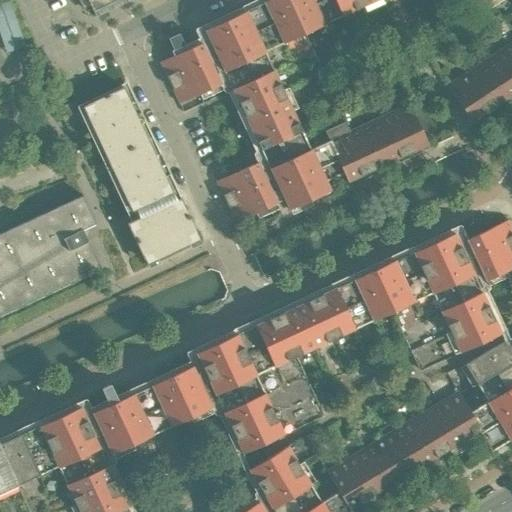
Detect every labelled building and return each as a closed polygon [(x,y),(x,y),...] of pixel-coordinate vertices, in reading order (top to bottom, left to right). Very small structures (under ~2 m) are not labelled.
[(86,0),(94,16),(128,0),(86,0)] [(511,0),(267,0),(255,6),(246,10),(244,11),(244,12),(204,30),(288,210),(330,190),(326,182),(343,174),(347,182),(428,145),(409,104),(310,149),(292,111),(293,111),(292,110),(292,109),(291,109),(265,52),(275,47),(302,34),(302,35),(304,34),(304,33),(347,13),(375,0),(511,0),(511,41),(447,85),(472,123),(511,96),(511,0)] [(469,0),(479,15),(500,0),(469,0)] [(9,1),(0,4),(0,35),(6,52),(25,45),(9,1)] [(404,23),(401,16),(392,21),(395,28),(404,23)] [(292,109),(292,110),(330,92),(304,34),(302,35),(302,34),(275,47),(265,52),(291,109),(292,109)] [(201,43),(181,53),(200,94),(220,84),(201,43)] [(200,94),(181,53),(160,62),(179,104),(200,94)] [(87,117),(94,133),(131,116),(126,106),(131,104),(123,87),(86,104),(91,115),(87,117)] [(78,98),(63,106),(68,116),(83,109),(78,98)] [(106,147),(111,156),(147,139),(140,124),(135,126),(131,116),(94,133),(102,149),(106,147)] [(147,139),(111,156),(116,167),(111,169),(126,201),(131,199),(139,217),(126,223),(140,253),(144,260),(154,255),(156,259),(189,244),(187,240),(197,235),(180,198),(176,200),(164,176),(160,178),(151,158),(155,156),(147,139)] [(257,162),(236,171),(255,213),(276,203),(257,162)] [(255,213),(236,171),(216,181),(235,222),(255,213)] [(52,292),(63,286),(69,284),(78,280),(100,269),(82,230),(95,224),(82,195),(50,210),(50,209),(41,214),(20,224),(11,228),(0,233),(0,315),(17,308),(25,304),(43,296),(52,292)] [(511,230),(507,220),(494,227),(466,240),(485,281),(511,268),(511,230)] [(126,223),(116,228),(130,257),(140,253),(126,223)] [(196,353),(223,413),(242,453),(284,433),(284,432),(281,425),(279,426),(265,394),(256,375),(275,366),(293,357),(293,358),(294,357),(296,357),(295,356),(392,311),(392,312),(394,311),(394,310),(413,302),(431,293),(442,317),(449,331),(455,344),(454,344),(458,352),(458,353),(500,333),(454,233),(414,251),(375,269),(235,334),(235,335),(196,353)] [(394,310),(394,311),(411,349),(420,369),(458,352),(454,344),(455,344),(449,331),(442,317),(431,293),(413,302),(394,310)] [(464,364),(487,401),(470,412),(457,391),(345,459),(325,471),(338,491),(321,502),(287,446),(248,469),(273,511),(353,511),(351,508),(369,498),(479,431),(491,452),(511,439),(511,385),(506,389),(496,372),(506,366),(508,371),(511,368),(511,355),(503,340),(464,364)] [(281,425),(284,432),(321,414),(294,357),(293,358),(293,357),(275,366),(256,375),(265,394),(279,426),(281,425)] [(151,385),(170,426),(211,407),(192,366),(151,385)] [(101,388),(106,399),(114,396),(109,384),(101,388)] [(92,412),(111,454),(152,435),(133,393),(92,412)] [(0,511),(0,488),(16,481),(18,485),(58,467),(78,511),(128,511),(80,407),(40,425),(20,434),(0,442),(0,511)] [(308,439),(313,447),(324,440),(319,431),(308,439)] [(0,511),(30,511),(18,485),(16,481),(0,488),(0,511)] [(264,511),(258,501),(240,511),(264,511)]
